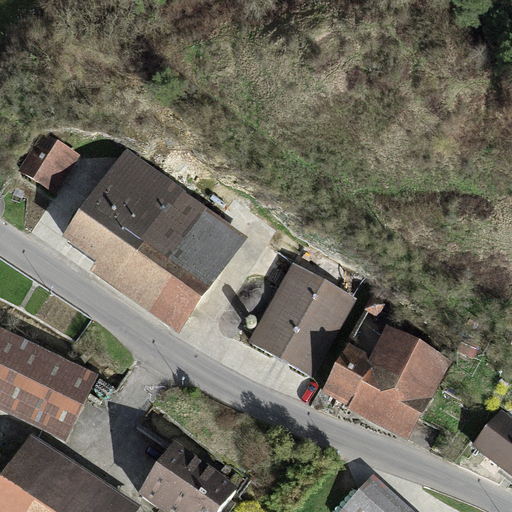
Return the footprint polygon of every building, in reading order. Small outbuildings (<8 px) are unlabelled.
[(20,180),(52,201),(78,163),(45,142),(20,180)] [(60,251),(174,340),(245,249),(130,160),(60,251)] [(297,274),(253,349),(313,384),(357,309),(297,274)] [(348,356),(322,405),(405,448),(448,366),(388,335),(371,367),(348,356)] [(0,419),(63,450),(94,386),(0,340),(0,419)] [(471,456),(511,485),(511,430),(498,420),(471,456)] [(122,511),(31,445),(0,487),(0,511),(122,511)] [(136,505),(144,511),(228,511),(237,500),(175,453),(136,505)] [(402,511),(378,488),(353,511),(402,511)]
